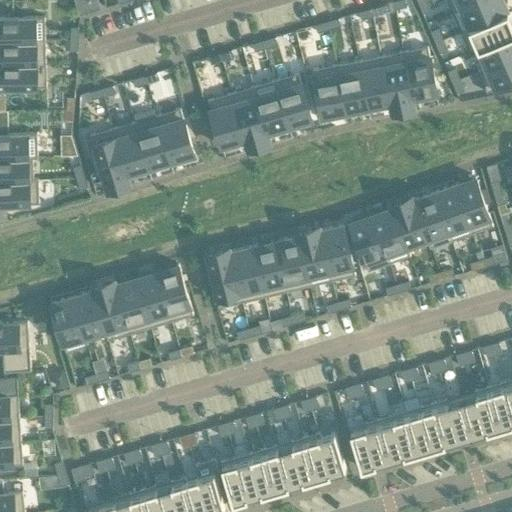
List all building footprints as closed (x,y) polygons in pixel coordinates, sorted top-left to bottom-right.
[(405,0),(395,0),(393,1),(395,9),(407,5),(405,0)] [(426,0),(422,0),(418,2),(423,13),(431,10),(426,0)] [(447,0),(452,11),(477,0),(447,0)] [(504,0),(477,0),(452,11),(461,31),(509,10),(504,0)] [(382,4),(371,7),(372,15),(385,12),(382,4)] [(371,7),(359,11),(361,19),(372,15),(371,7)] [(511,18),(509,10),(461,31),(469,51),(511,32),(511,18)] [(45,15),(0,16),(0,40),(46,39),(45,15)] [(338,17),(327,20),(329,28),(341,25),(338,17)] [(327,20),(315,24),(318,32),(329,28),(327,20)] [(71,26),(70,39),(76,38),(79,38),(79,26),(71,26)] [(438,27),(430,30),(435,42),(443,38),(438,27)] [(511,32),(469,51),(470,51),(474,50),(482,67),(477,69),(478,71),(511,55),(511,32)] [(275,36),(264,39),(266,47),(278,43),(275,36)] [(70,39),(70,50),(78,51),(79,38),(76,38),(70,39)] [(443,38),(435,42),(440,53),(447,49),(443,38)] [(46,39),(0,40),(0,62),(46,62),(46,39)] [(264,39),(252,42),(255,50),(266,47),(264,39)] [(428,45),(403,50),(413,97),(438,92),(428,45)] [(232,49),(220,52),(222,60),(234,56),(232,49)] [(403,50),(381,54),(391,102),(413,97),(403,50)] [(220,52),(208,55),(211,63),(222,60),(220,52)] [(381,54),(359,59),(368,106),(391,102),(381,54)] [(511,55),(478,71),(487,91),(510,81),(511,84),(511,55)] [(359,59),(336,64),(346,111),(368,106),(359,59)] [(46,62),(0,62),(0,86),(47,86),(46,62)] [(336,64),(313,68),(323,116),(346,111),(336,64)] [(455,67),(447,70),(452,81),(460,78),(455,67)] [(156,71),(145,74),(147,82),(159,79),(156,71)] [(298,72),(276,79),(289,125),(312,118),(298,72)] [(145,74),(133,78),(136,86),(147,82),(145,74)] [(460,78),(452,81),(457,93),(465,89),(460,78)] [(276,79),(254,85),(267,131),(289,125),(276,79)] [(113,84),(101,87),(104,95),(115,92),(113,84)] [(254,85),(232,91),(246,138),(267,131),(254,85)] [(101,87),(90,91),(92,98),(104,95),(101,87)] [(232,91),(208,99),(221,145),(246,138),(232,91)] [(67,96),(66,109),(74,108),(75,97),(67,96)] [(181,107),(157,114),(171,160),(195,153),(181,107)] [(66,109),(65,120),(73,121),(74,108),(66,109)] [(136,120),(135,120),(149,167),(171,160),(157,114),(156,114),(157,119),(137,124),(136,120)] [(135,120),(113,127),(127,173),(149,167),(135,120)] [(113,127),(90,133),(91,137),(96,153),(104,180),(127,173),(113,127)] [(37,132),(0,132),(0,156),(38,155),(37,132)] [(91,137),(85,139),(90,155),(96,153),(91,137)] [(38,155),(0,156),(0,179),(39,178),(39,177),(34,177),(33,157),(38,157),(38,155)] [(81,163),(73,166),(77,177),(85,175),(81,163)] [(85,175),(77,177),(81,189),(88,187),(85,175)] [(476,176),(454,183),(472,232),(493,224),(476,176)] [(39,178),(0,179),(0,203),(39,202),(39,178)] [(498,179),(491,181),(494,193),(502,191),(498,179)] [(454,183),(434,191),(452,240),(472,232),(454,183)] [(434,191),(414,198),(431,247),(452,240),(434,191)] [(502,191),(494,193),(498,205),(506,203),(502,191)] [(414,198),(392,206),(410,255),(411,254),(408,245),(427,238),(430,247),(431,247),(414,198)] [(392,206),(372,213),(389,262),(410,255),(392,206)] [(372,213),(350,221),(368,269),(389,262),(372,213)] [(511,224),(511,220),(503,223),(506,234),(511,232),(511,224)] [(343,223),(320,229),(332,279),(355,274),(343,223)] [(320,229),(298,234),(310,284),(332,279),(320,229)] [(298,234),(275,240),(287,290),(310,284),(298,234)] [(275,240),(252,245),(264,295),(287,290),(275,240)] [(252,245),(230,250),(242,301),(264,295),(252,245)] [(230,250),(207,256),(219,306),(242,301),(230,250)] [(493,254),(481,258),(483,266),(495,262),(493,254)] [(481,258),(469,261),(472,269),(483,266),(481,258)] [(179,263),(157,270),(172,320),(193,313),(179,263)] [(451,267),(440,270),(442,278),(454,275),(451,267)] [(157,270),(136,276),(151,326),(172,320),(157,270)] [(440,270),(428,274),(430,282),(442,278),(440,270)] [(136,276),(115,282),(130,332),(151,326),(136,276)] [(409,279),(397,283),(399,291),(411,287),(409,279)] [(115,282),(94,289),(108,338),(130,332),(115,282)] [(397,283),(385,286),(388,294),(399,291),(397,283)] [(94,289),(73,295),(88,344),(89,344),(86,335),(105,329),(107,339),(108,338),(94,289)] [(73,295),(51,301),(66,351),(88,344),(73,295)] [(349,297),(337,301),(340,308),(351,305),(349,297)] [(337,301),(326,304),(328,312),(340,308),(337,301)] [(304,311),(292,314),(294,322),(306,318),(304,311)] [(292,314),(280,317),(283,325),(294,322),(292,314)] [(28,319),(0,321),(0,347),(2,347),(4,370),(31,368),(28,319)] [(260,324),(249,327),(251,335),(262,331),(260,324)] [(249,327),(237,330),(239,338),(251,335),(249,327)] [(499,340),(491,343),(495,354),(502,352),(499,340)] [(491,343),(483,345),(487,357),(495,354),(491,343)] [(192,344),(180,347),(182,355),(194,352),(192,344)] [(180,347),(168,351),(171,359),(182,355),(180,347)] [(471,349),(464,351),(467,363),(475,360),(471,349)] [(464,351),(456,353),(459,365),(467,363),(464,351)] [(150,356),(138,360),(141,367),(153,364),(150,356)] [(444,357),(436,359),(439,371),(447,368),(444,357)] [(436,359),(428,361),(432,373),(439,371),(436,359)] [(138,360),(127,363),(129,371),(141,367),(138,360)] [(416,365),(408,367),(412,379),(420,377),(416,365)] [(408,367),(401,369),(404,381),(412,379),(408,367)] [(64,369),(53,372),(58,387),(68,384),(64,369)] [(108,369),(96,372),(98,380),(110,376),(108,369)] [(96,372),(84,375),(87,383),(98,380),(96,372)] [(389,373),(381,375),(384,387),(392,385),(389,373)] [(381,375),(373,378),(377,389),(384,387),(381,375)] [(511,377),(502,380),(511,412),(511,377)] [(511,412),(502,380),(489,384),(501,426),(511,423),(511,412)] [(361,381),(353,384),(357,395),(364,393),(361,381)] [(353,384),(345,386),(349,398),(357,395),(353,384)] [(489,384),(475,389),(487,430),(501,426),(489,384)] [(475,389),(461,393),(473,435),(487,430),(475,389)] [(18,392),(0,393),(0,417),(20,416),(18,392)] [(461,393),(447,397),(460,439),(473,435),(461,393)] [(316,395),(308,397),(312,409),(320,406),(316,395)] [(308,397),(301,399),(304,411),(312,409),(308,397)] [(447,397),(433,401),(446,443),(460,439),(447,397)] [(433,401),(420,405),(432,447),(446,443),(433,401)] [(45,402),(45,415),(53,415),(53,403),(45,402)] [(289,403),(281,405),(284,417),(292,414),(289,403)] [(281,405),(273,407),(277,419),(284,417),(281,405)] [(420,405),(406,409),(418,451),(432,447),(420,405)] [(406,409),(392,413),(404,455),(418,451),(406,409)] [(261,411),(253,413),(257,425),(264,423),(261,411)] [(253,413),(245,416),(249,427),(257,425),(253,413)] [(392,413),(378,417),(391,459),(404,455),(392,413)] [(45,415),(44,427),(53,427),(53,415),(45,415)] [(20,416),(0,417),(0,440),(22,439),(20,416)] [(378,417),(364,421),(377,463),(391,459),(378,417)] [(233,419),(226,421),(229,433),(237,431),(233,419)] [(226,421),(218,424),(221,435),(229,433),(226,421)] [(364,421),(350,426),(362,468),(377,463),(364,421)] [(320,430),(318,431),(331,473),(346,468),(335,431),(321,435),(320,430)] [(195,431),(187,433),(190,445),(198,442),(195,431)] [(318,431),(305,435),(317,477),(331,473),(318,431)] [(187,433),(179,435),(182,447),(190,445),(187,433)] [(305,435),(291,439),(303,481),(317,477),(305,435)] [(22,439),(0,440),(0,464),(23,463),(22,439)] [(167,439),(159,441),(163,453),(170,451),(167,439)] [(291,439),(277,443),(289,485),(303,481),(291,439)] [(159,441),(151,443),(155,455),(163,453),(159,441)] [(277,443),(263,447),(276,489),(289,485),(277,443)] [(139,447),(131,449),(135,461),(143,459),(139,447)] [(263,447),(249,451),(262,493),(276,489),(263,447)] [(131,449),(124,452),(127,463),(135,461),(131,449)] [(249,451),(236,455),(248,497),(262,493),(249,451)] [(112,455),(104,458),(107,469),(115,467),(112,455)] [(236,455),(221,460),(233,502),(248,497),(236,455)] [(104,458),(96,460),(100,472),(107,469),(104,458)] [(62,460),(54,462),(58,473),(66,471),(62,460)] [(90,462),(82,464),(86,476),(93,473),(90,462)] [(66,471),(58,473),(61,485),(69,483),(66,471)] [(214,471),(199,475),(210,511),(212,511),(225,508),(214,471)] [(185,474),(184,475),(195,511),(210,511),(199,475),(187,479),(185,474)] [(195,511),(184,475),(170,479),(180,511),(195,511)] [(180,511),(170,479),(156,483),(165,511),(180,511)] [(165,511),(156,483),(143,487),(149,511),(165,511)] [(149,511),(143,487),(129,491),(134,511),(149,511)] [(25,511),(23,488),(0,491),(0,511),(25,511)] [(134,511),(129,491),(115,495),(119,511),(134,511)] [(119,511),(115,495),(101,499),(104,511),(119,511)] [(104,511),(101,499),(86,504),(88,511),(104,511)]
